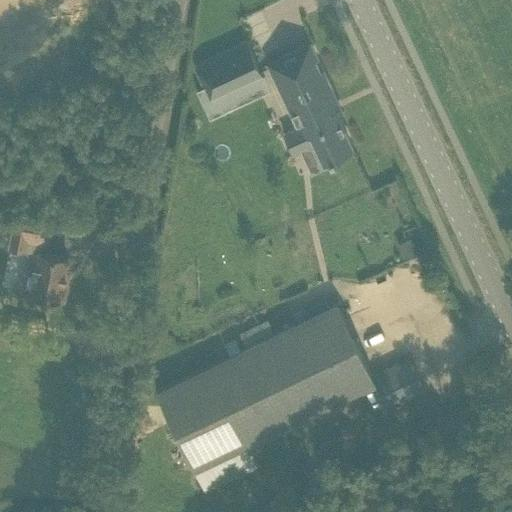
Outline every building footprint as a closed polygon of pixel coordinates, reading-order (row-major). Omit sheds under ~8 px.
[(349,149),(350,149),(351,148),(338,121),(324,90),(329,88),(321,71),(318,72),(313,61),(316,60),(309,44),(268,64),(281,91),(286,89),(303,125),(298,127),(307,147),(315,143),(324,161),(325,161),(325,160),(329,158),(330,160),(334,158),(333,156),(349,149)] [(262,77),(247,45),(195,69),(205,89),(197,93),(203,105),(210,102),(262,77)] [(65,271),(67,257),(41,252),(43,243),(47,243),(52,218),(32,214),(15,211),(7,250),(28,254),(26,270),(21,282),(22,289),(21,292),(43,297),(63,300),(66,282),(68,271),(65,271)] [(411,238),(398,243),(404,256),(404,257),(417,251),(416,250),(411,238)] [(247,347),(155,391),(193,469),(249,442),(291,422),(375,382),(371,375),(337,305),(337,303),(274,333),(265,338),(249,346),(247,347)] [(407,358),(371,375),(375,382),(387,409),(423,391),(412,367),(407,358)]
